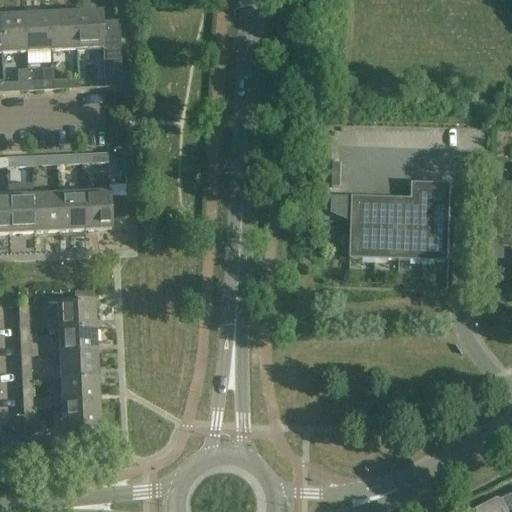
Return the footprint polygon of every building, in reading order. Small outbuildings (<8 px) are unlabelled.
[(101,12),(75,13),(77,50),(121,48),(119,21),(101,22),(101,12)] [(51,51),(77,50),(75,13),(50,14),(51,51)] [(26,53),(51,51),(50,14),(24,16),(26,53)] [(0,37),(1,54),(26,53),(24,16),(0,16),(0,37)] [(27,83),(28,93),(53,92),(53,82),(52,69),(42,69),(43,83),(27,83)] [(122,69),(104,70),(105,90),(122,89),(122,69)] [(3,94),(28,93),(27,83),(26,83),(26,71),(17,72),(17,84),(2,85),(3,94)] [(53,92),(79,91),(78,81),(53,82),(53,92)] [(82,157),(82,167),(108,166),(107,155),(82,157)] [(82,157),(68,157),(68,167),(82,167),(82,157)] [(56,158),(42,159),(43,169),(57,168),(56,158)] [(6,169),(6,170),(31,169),(31,159),(6,160),(6,169)] [(333,164),(332,189),(340,189),(341,165),(333,164)] [(448,263),(451,190),(451,184),(447,184),(447,190),(416,189),(416,183),(412,183),(411,200),(352,198),(352,199),(351,223),(350,260),(448,263)] [(109,193),(84,194),(85,231),(111,229),(110,219),(124,218),(123,206),(110,207),(109,193)] [(60,232),(85,231),(84,194),(58,196),(60,232)] [(34,233),(60,232),(58,196),(33,197),(34,233)] [(8,198),(9,235),(34,233),(33,197),(8,198)] [(0,235),(9,235),(8,198),(0,198),(0,235)] [(93,293),(74,293),(74,302),(88,301),(88,299),(94,299),(93,293)] [(58,332),(95,330),(93,304),(57,305),(57,319),(47,320),(48,331),(58,331),(58,332)] [(18,308),(19,334),(29,333),(28,307),(18,308)] [(59,357),(96,355),(95,330),(58,332),(59,357)] [(20,358),(30,358),(29,333),(19,334),(20,358)] [(61,382),(97,380),(96,355),(59,357),(61,382)] [(21,384),(31,383),(30,358),(20,358),(21,384)] [(62,407),(98,405),(97,380),(61,382),(62,407)] [(22,409),(32,408),(31,383),(21,384),(22,409)] [(100,430),(98,405),(62,407),(63,432),(67,432),(67,444),(90,443),(90,431),(100,430)] [(33,424),(32,408),(22,409),(23,435),(43,434),(43,423),(33,424)] [(511,480),(470,501),(474,509),(511,490),(511,480)] [(501,511),(511,511),(511,495),(501,501),(497,500),(496,500),(501,511)] [(501,511),(496,500),(475,511),(501,511)]
